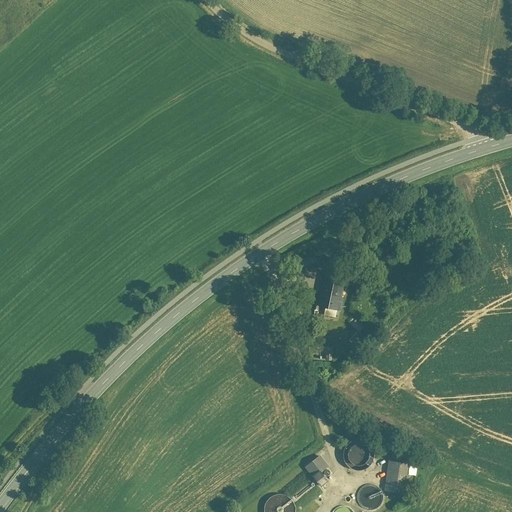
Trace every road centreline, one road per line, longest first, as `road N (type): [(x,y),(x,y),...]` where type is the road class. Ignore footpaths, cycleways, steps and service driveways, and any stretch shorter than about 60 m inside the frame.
road 1 (tertiary): [(0,510),(83,408),(203,294),(369,194),(485,149)]
road 2 (unclassified): [(485,149),(471,129),(242,33),(207,0)]
